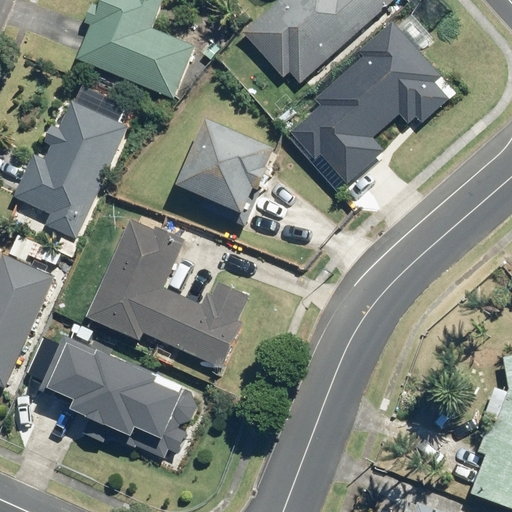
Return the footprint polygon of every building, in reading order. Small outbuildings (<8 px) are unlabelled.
[(203,48),(159,29),(171,0),(110,0),(85,60),(130,79),(181,101),(203,48)] [(369,31),(403,0),(290,0),(253,34),(304,90),(369,31)] [(427,52),(401,24),(304,114),(313,123),(300,134),(333,169),(337,166),(356,186),(393,152),(383,141),(409,116),(423,132),(457,101),(443,85),(450,78),(442,69),(427,52)] [(33,204),(59,216),(53,228),(84,242),(136,127),(120,120),(120,118),(80,100),(53,159),(42,154),(23,197),(34,202),(33,204)] [(254,229),(258,221),(259,222),(292,152),(223,121),(191,191),(212,200),(208,208),(254,229)] [(250,325),(246,323),(257,298),(220,283),(210,307),(170,291),(191,239),(139,217),(98,316),(150,338),(231,371),(250,325)] [(64,248),(27,232),(20,248),(63,267),(69,254),(80,259),(86,246),(68,238),(64,248)] [(12,257),(0,285),(0,385),(13,391),(61,278),(12,257)] [(176,457),(203,396),(71,338),(44,399),(176,457)] [(511,361),(511,389),(503,386),(493,416),(508,421),(506,433),(496,431),(488,453),(495,455),(482,493),(511,503),(511,356),(511,357),(511,361)] [(453,511),(414,499),(409,511),(453,511)]
